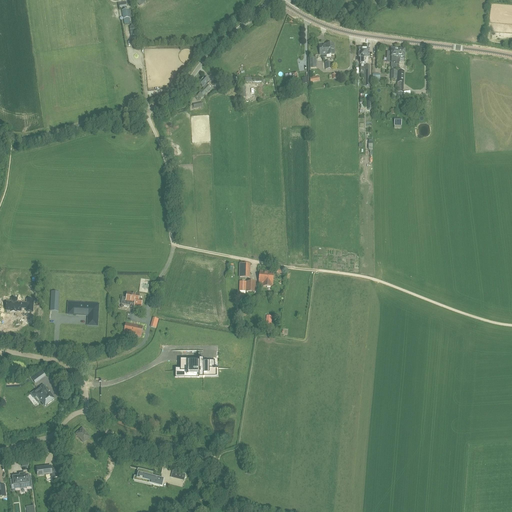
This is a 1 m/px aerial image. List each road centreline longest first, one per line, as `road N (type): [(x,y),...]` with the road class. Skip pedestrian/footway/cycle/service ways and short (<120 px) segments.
road 1 (unclassified): [(275,0),(226,34),(176,96),(157,107),(36,137),(0,134)]
road 2 (unclassified): [(511,56),(346,31),(278,0)]
road 3 (unclassified): [(88,410),(115,435),(212,458),(222,468),(229,511)]
